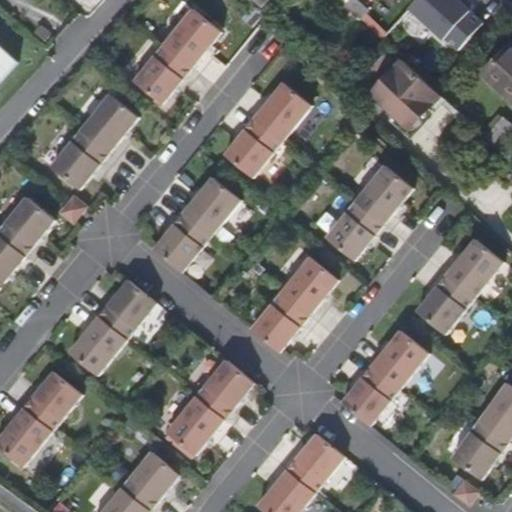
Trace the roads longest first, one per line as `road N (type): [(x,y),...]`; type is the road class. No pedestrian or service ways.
road 1 (residential): [(111,239),(274,39)]
road 2 (residential): [(111,239),(302,396)]
road 3 (residential): [(302,396),(455,211)]
road 4 (residential): [(302,396),(444,511)]
road 5 (residential): [(119,0),(0,131)]
road 6 (residential): [(0,376),(111,239)]
road 7 (residential): [(207,511),(302,396)]
